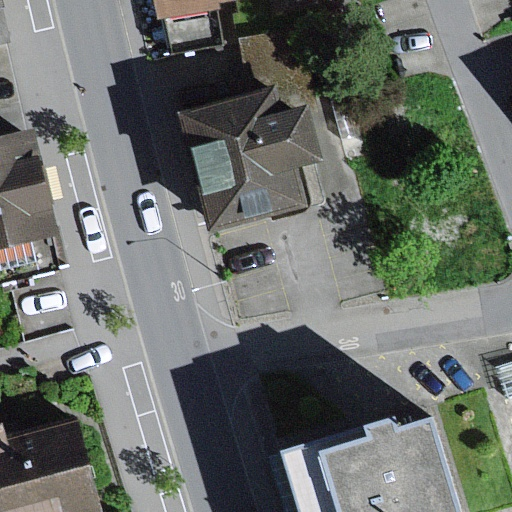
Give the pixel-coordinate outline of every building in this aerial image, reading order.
[(8,0),(0,0),(0,50),(20,45),(8,0)] [(165,0),(177,58),(229,48),(222,13),(307,0),(165,0)] [(312,26),(244,40),(250,70),(318,56),(312,26)] [(318,56),(250,70),(256,102),(286,95),(324,87),(318,56)] [(256,102),(194,118),(223,234),(316,211),(307,175),(337,168),(323,112),(292,119),(286,95),(256,102)] [(41,138),(0,148),(0,294),(77,275),(41,138)] [(511,365),(498,369),(507,401),(511,399),(511,365)] [(412,418),(295,454),(312,511),(476,511),(448,418),(416,428),(412,418)] [(0,511),(112,511),(87,421),(23,438),(20,424),(0,429),(0,511)]
